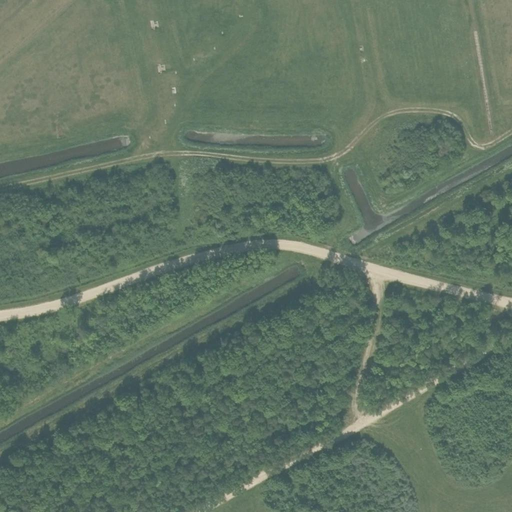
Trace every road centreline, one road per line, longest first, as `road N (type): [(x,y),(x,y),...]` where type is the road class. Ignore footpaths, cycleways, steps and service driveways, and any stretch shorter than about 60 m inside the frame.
road 1 (track): [(511,302),(271,246),(150,272),(35,311),(0,313)]
road 2 (unknown): [(198,511),(362,422)]
road 3 (unknown): [(511,341),(362,422)]
road 4 (unknown): [(362,422),(353,394),(380,270)]
